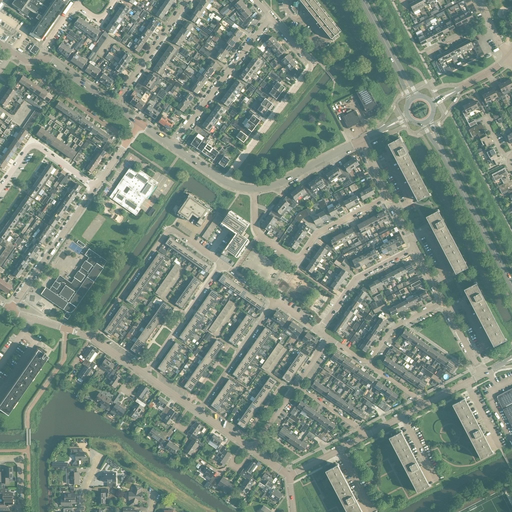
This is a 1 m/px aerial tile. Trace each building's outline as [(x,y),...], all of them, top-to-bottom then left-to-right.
[(13,0),(14,0),(11,4),(34,20),(35,19),(37,20),(36,21),(37,22),(30,32),(32,33),(41,40),(55,19),(55,18),(58,15),(60,12),(68,0),(13,0)] [(172,4),(166,0),(163,5),(169,9),(172,4)] [(209,3),(204,0),(201,0),(199,3),(206,8),(209,3)] [(240,0),(234,5),(232,7),(234,10),(236,8),(238,10),(244,4),(240,0)] [(340,32),(341,31),(316,0),(299,0),(331,39),(332,39),(334,41),(340,36),(338,34),(340,32)] [(425,6),(421,0),(417,0),(415,1),(419,9),(425,6)] [(415,1),(410,4),(414,12),(419,9),(415,1)] [(199,3),(196,8),(203,13),(204,14),(205,12),(204,11),(206,8),(199,3)] [(130,9),(123,4),(120,9),(126,14),(133,19),(136,21),(138,17),(139,15),(141,13),(134,8),(132,11),(136,14),(135,16),(133,16),(128,12),(130,9)] [(248,9),(244,4),(238,10),(242,14),(248,9)] [(169,9),(163,5),(159,10),(165,14),(169,9)] [(469,11),(464,13),(468,21),(473,18),(471,14),(477,12),(474,6),(468,9),(469,11)] [(196,8),(192,13),(199,18),(203,13),(196,8)] [(120,9),(116,14),(125,20),(127,19),(124,17),(126,14),(120,9)] [(248,9),(242,14),(246,19),(241,26),(245,29),(252,20),(249,16),(252,14),(248,9)] [(165,14),(159,10),(156,15),(162,19),(165,14)] [(192,13),(189,18),(198,25),(201,20),(199,18),(192,13)] [(468,21),(464,13),(459,16),(463,24),(468,21)] [(125,20),(116,14),(113,19),(120,24),(123,26),(126,21),(125,20)] [(463,24),(459,16),(457,14),(452,17),(457,27),(463,24)] [(240,38),(243,33),(237,28),(238,26),(226,17),(224,18),(223,19),(225,20),(232,26),(232,27),(236,30),(233,33),(240,38)] [(80,18),(79,18),(75,24),(80,28),(84,21),(80,18)] [(153,18),(150,23),(156,27),(160,22),(153,18)] [(120,24),(113,19),(109,24),(116,29),(120,24)] [(450,20),(445,23),(449,31),(454,28),(450,20)] [(90,25),(84,21),(80,28),(85,31),(90,25)] [(187,22),(183,27),(190,31),(193,26),(187,22)] [(156,27),(150,23),(148,25),(144,23),(142,25),(145,27),(153,32),(156,27)] [(445,23),(440,26),(444,34),(449,31),(445,23)] [(116,29),(109,24),(106,29),(113,34),(116,29)] [(95,28),(90,25),(85,31),(90,35),(95,28)] [(440,26),(438,27),(437,25),(433,27),(434,29),(438,37),(444,34),(440,26)] [(153,32),(145,27),(142,32),(149,37),(153,32)] [(183,27),(180,32),(186,36),(190,31),(183,27)] [(95,28),(90,35),(89,37),(97,42),(92,50),(94,48),(95,45),(97,43),(98,41),(100,39),(101,37),(103,35),(103,34),(103,33),(103,34),(95,28)] [(434,29),(431,30),(430,28),(428,29),(429,32),(433,39),(438,37),(434,29)] [(141,35),(140,38),(146,42),(149,37),(142,32),(140,34),(141,35)] [(186,36),(180,32),(176,37),(183,41),(186,36)] [(433,39),(429,32),(423,35),(428,42),(433,39)] [(233,33),(230,37),(230,38),(236,42),(240,38),(233,33)] [(428,42),(423,35),(418,37),(422,45),(428,42)] [(272,36),(265,43),(264,41),(261,44),(264,48),(268,44),(270,47),(277,41),(272,36)] [(176,37),(173,42),(181,47),(183,45),(181,44),(183,41),(176,37)] [(146,42),(140,38),(136,43),(142,47),(146,42)] [(228,39),(226,42),(232,47),(236,42),(230,38),(228,39)] [(132,44),(131,46),(129,48),(132,50),(133,48),(139,52),(140,52),(142,49),(141,49),(142,47),(136,43),(131,40),(130,42),(132,44)] [(469,40),(464,42),(468,50),(473,47),(473,46),(471,43),(469,40)] [(277,41),(270,47),(269,48),(271,51),(272,51),(274,53),(275,52),(281,46),(277,41)] [(232,47),(226,42),(222,47),(229,52),(232,47)] [(468,50),(464,42),(458,45),(463,53),(468,50)] [(63,54),(68,47),(62,43),(59,47),(57,50),(57,51),(59,53),(60,52),(63,54)] [(35,55),(39,48),(34,45),(30,51),(35,55)] [(179,51),(171,45),(167,50),(176,56),(179,51)] [(458,45),(453,48),(457,56),(463,53),(458,45)] [(212,53),(205,48),(203,46),(201,48),(210,55),(212,53)] [(281,46),(275,52),(277,55),(276,55),(278,58),(286,51),(281,46)] [(73,51),(68,47),(63,54),(65,56),(67,58),(68,57),(70,55),(73,51)] [(229,52),(222,47),(219,52),(225,57),(229,52)] [(210,55),(201,48),(199,51),(208,58),(210,55)] [(457,56),(453,48),(448,51),(452,59),(457,56)] [(167,50),(164,55),(170,59),(177,64),(179,62),(174,58),(176,56),(167,50)] [(133,57),(126,53),(124,51),(120,57),(122,58),(129,63),(133,57)] [(448,51),(442,54),(447,61),(452,59),(448,51)] [(225,57),(219,52),(215,57),(221,62),(225,57)] [(77,65),(82,57),(76,53),(71,61),(77,65)] [(293,59),(288,54),(281,61),(283,63),(284,62),(286,65),(293,59)] [(442,54),(437,56),(435,58),(434,60),(441,73),(443,73),(445,72),(443,66),(444,66),(444,63),(447,61),(442,54)] [(164,55),(160,60),(167,64),(170,59),(164,55)] [(255,56),(251,61),(261,68),(266,62),(262,57),(260,55),(258,58),(255,56)] [(82,57),(77,65),(82,68),(87,61),(82,57)] [(122,58),(118,63),(125,68),(129,63),(122,58)] [(293,59),(286,65),(290,70),(284,78),(289,82),(297,71),(294,67),(297,64),(293,59)] [(160,60),(157,65),(166,71),(169,73),(172,75),(174,73),(170,71),(165,67),(167,64),(160,60)] [(213,60),(209,65),(215,70),(219,65),(213,60)] [(251,61),(247,66),(257,73),(261,68),(251,61)] [(91,74),(96,67),(91,63),(86,71),(91,74)] [(125,68),(118,63),(115,69),(121,74),(125,68)] [(166,71),(157,65),(153,70),(162,76),(165,71),(166,71)] [(205,70),(202,67),(200,65),(198,67),(201,69),(198,72),(202,74),(208,79),(212,74),(205,70)] [(209,65),(205,70),(212,74),(215,70),(209,65)] [(257,73),(247,66),(243,71),(250,77),(253,79),(257,73)] [(96,67),(91,74),(96,78),(101,70),(96,67)] [(111,79),(109,77),(104,84),(110,88),(114,81),(115,82),(121,74),(115,69),(114,69),(112,72),(115,73),(111,79)] [(243,71),(239,77),(247,83),(249,80),(248,79),(250,77),(243,71)] [(280,83),(282,80),(276,75),(277,74),(273,72),(270,76),(278,82),(273,88),(281,93),(285,87),(280,83)] [(151,73),(147,78),(153,83),(156,85),(160,80),(151,73)] [(104,84),(109,77),(104,74),(99,80),(104,84)] [(208,79),(202,74),(198,79),(204,84),(208,79)] [(24,85),(28,79),(23,76),(21,78),(18,76),(13,83),(16,86),(19,82),(24,85)] [(147,78),(143,84),(150,88),(153,83),(147,78)] [(28,79),(24,85),(29,89),(33,83),(28,79)] [(204,84),(198,79),(194,84),(201,89),(204,84)] [(237,80),(235,82),(234,82),(233,84),(233,85),(241,91),(245,86),(237,80)] [(504,82),(499,85),(500,89),(498,90),(501,97),(504,95),(503,93),(508,90),(504,82)] [(38,86),(33,83),(29,89),(33,92),(38,86)] [(201,89),(194,84),(191,89),(197,94),(201,89)] [(233,85),(229,90),(236,96),(238,93),(240,94),(242,92),(241,91),(233,85)] [(38,86),(33,92),(32,93),(37,97),(38,95),(43,89),(38,86)] [(359,97),(357,98),(355,99),(366,119),(384,110),(380,102),(377,104),(368,87),(357,92),(359,97)] [(17,97),(14,95),(15,92),(10,88),(6,93),(12,97),(16,100),(17,97)] [(165,96),(167,93),(161,88),(156,96),(157,96),(162,100),(165,96)] [(265,90),(263,93),(269,97),(271,95),(277,99),(281,93),(273,88),(269,93),(265,90)] [(48,93),(43,89),(38,95),(41,97),(39,100),(42,101),(43,99),(48,93)] [(494,89),(488,92),(492,100),(498,97),(499,100),(502,99),(501,97),(498,90),(495,92),(494,89)] [(236,96),(229,90),(225,96),(232,101),(233,100),(234,101),(236,98),(235,97),(236,96)] [(136,106),(140,100),(142,97),(137,93),(138,93),(134,91),(130,97),(133,99),(131,102),(136,106)] [(488,92),(482,95),(484,99),(481,100),(485,107),(487,105),(486,103),(492,100),(488,92)] [(12,97),(6,93),(3,98),(9,102),(12,97)] [(48,93),(43,99),(48,102),(52,96),(48,93)] [(191,102),(194,97),(189,93),(185,98),(191,102)] [(269,97),(263,93),(261,95),(265,98),(261,104),(269,110),(273,104),(267,99),(269,97)] [(191,102),(185,98),(181,95),(179,97),(181,98),(181,99),(182,99),(180,102),(181,103),(187,107),(191,102)] [(30,96),(27,101),(32,105),(35,99),(33,98),(32,100),(29,98),(31,96),(30,96)] [(225,96),(221,101),(229,107),(231,105),(230,104),(232,101),(225,96)] [(9,102),(3,98),(0,101),(0,103),(5,107),(9,102)] [(475,100),(474,100),(474,99),(468,102),(473,111),(478,108),(480,111),(483,110),(479,102),(476,103),(475,100)] [(146,103),(140,100),(136,106),(141,110),(146,103)] [(60,110),(64,104),(59,101),(55,107),(60,110)] [(253,106),(251,109),(257,114),(262,118),(269,110),(261,104),(259,102),(255,108),(253,106)] [(463,106),(465,110),(462,111),(465,118),(468,116),(467,114),(473,111),(468,102),(463,105),(463,106)] [(187,107),(181,103),(178,107),(183,112),(187,107)] [(60,110),(59,112),(61,114),(62,112),(65,114),(69,108),(64,104),(60,110)] [(145,112),(144,113),(148,116),(148,115),(150,116),(155,109),(152,107),(153,106),(151,104),(145,112)] [(219,104),(214,110),(222,115),(224,112),(225,113),(227,110),(219,104)] [(19,109),(16,107),(13,111),(11,110),(9,112),(14,116),(19,109)] [(69,108),(65,114),(68,116),(66,118),(69,120),(70,117),(74,112),(69,108)] [(155,109),(150,116),(155,119),(162,109),(159,108),(157,111),(155,109)] [(253,115),(249,120),(256,126),(261,120),(255,116),(257,114),(251,109),(249,111),(253,115)] [(214,110),(210,115),(218,120),(219,119),(220,119),(222,117),(221,116),(222,115),(214,110)] [(348,129),(361,122),(355,110),(342,117),(348,129)] [(79,115),(74,112),(70,117),(75,121),(79,115)] [(79,115),(75,121),(80,124),(84,119),(79,115)] [(164,126),(169,119),(164,115),(159,122),(164,126)] [(218,120),(210,115),(206,120),(214,125),(214,124),(215,125),(217,123),(216,122),(218,120)] [(171,117),(169,119),(164,126),(170,130),(174,123),(176,121),(171,117)] [(242,124),(239,122),(235,118),(233,121),(244,130),(246,128),(252,132),(256,126),(249,120),(246,119),(243,123),(242,123),(242,124)] [(84,119),(80,124),(79,126),(81,128),(82,126),(85,128),(89,122),(84,119)] [(206,120),(202,125),(210,131),(212,129),(211,128),(214,125),(206,120)] [(244,130),(233,121),(231,124),(241,131),(236,137),(244,143),(248,137),(243,132),(244,130)] [(94,126),(89,122),(85,128),(90,131),(94,126)] [(485,130),(481,123),(469,130),(472,136),(478,133),(481,139),(486,136),(484,130),(485,130)] [(94,126),(90,131),(96,135),(99,129),(94,126)] [(46,131),(41,127),(36,134),(41,138),(46,131)] [(22,128),(18,133),(24,137),(27,133),(28,132),(22,128)] [(105,133),(99,129),(96,135),(101,139),(105,133)] [(51,135),(46,131),(41,138),(46,141),(51,135)] [(506,134),(503,136),(506,142),(509,141),(511,143),(511,144),(511,143),(511,132),(507,135),(506,134)] [(24,137),(18,133),(15,138),(21,142),(24,137)] [(110,136),(105,133),(101,139),(106,142),(102,149),(106,151),(111,143),(107,140),(110,136)] [(51,135),(46,141),(51,145),(56,138),(51,135)] [(196,136),(191,144),(197,148),(201,142),(204,144),(208,138),(205,136),(202,140),(196,136)] [(481,139),(480,139),(483,145),(485,144),(487,147),(493,143),(490,137),(488,139),(486,136),(481,139)] [(21,142),(15,138),(11,143),(17,147),(21,142)] [(61,142),(56,138),(51,145),(56,148),(61,142)] [(208,138),(204,144),(206,146),(202,152),(208,156),(213,148),(207,144),(210,140),(208,138)] [(402,144),(399,139),(389,144),(418,201),(429,195),(407,153),(409,152),(404,143),(402,144)] [(66,145),(61,142),(56,148),(61,152),(66,145)] [(17,147),(11,143),(8,149),(13,153),(17,147)] [(66,145),(61,152),(66,155),(71,149),(66,145)] [(105,152),(100,148),(97,147),(94,152),(102,157),(103,157),(105,155),(104,154),(105,152)] [(219,152),(213,148),(208,156),(214,160),(218,154),(221,156),(225,150),(222,148),(219,152)] [(8,149),(4,154),(10,158),(13,153),(8,149)] [(76,152),(71,149),(66,155),(72,159),(76,152)] [(496,155),(493,149),(487,152),(485,150),(478,153),(480,156),(484,154),(486,157),(488,155),(490,158),(496,155)] [(225,150),(221,156),(223,157),(219,163),(225,168),(230,160),(224,156),(227,152),(225,150)] [(102,157),(94,152),(91,157),(98,162),(102,157)] [(10,158),(4,154),(0,159),(6,163),(10,158)] [(498,157),(496,155),(490,158),(493,164),(495,162),(497,165),(503,162),(500,156),(498,157)] [(98,162),(91,157),(89,159),(91,161),(89,163),(95,167),(98,162)] [(354,157),(349,161),(354,168),(359,164),(354,157)] [(345,167),(342,169),(347,176),(350,180),(352,183),(355,181),(348,172),(354,168),(349,161),(343,165),(345,167)] [(95,167),(89,163),(88,162),(84,167),(86,168),(91,172),(95,167)] [(44,169),(50,173),(53,168),(48,164),(44,169)] [(337,167),(331,170),(336,177),(339,175),(341,178),(343,177),(344,178),(347,176),(342,169),(340,171),(337,167)] [(116,187),(117,188),(115,191),(114,190),(110,197),(136,215),(141,209),(139,207),(146,198),(147,199),(157,185),(150,181),(152,178),(139,169),(137,172),(130,168),(125,174),(127,175),(125,178),(123,177),(121,181),(122,182),(118,188),(117,187),(116,187)] [(508,174),(505,168),(492,174),(495,181),(501,178),(504,183),(504,184),(510,180),(507,175),(508,174)] [(44,169),(41,174),(49,179),(52,174),(50,173),(44,169)] [(336,177),(331,170),(326,174),(327,176),(325,178),(329,185),(335,181),(333,179),(336,177)] [(41,174),(38,179),(45,184),(49,179),(41,174)] [(319,176),(314,180),(318,187),(324,183),(327,187),(329,185),(325,178),(322,180),(319,176)] [(45,184),(38,179),(34,184),(42,189),(45,184)] [(310,186),(307,187),(312,194),(314,192),(313,190),(318,187),(314,180),(308,184),(310,186)] [(344,188),(352,183),(350,180),(342,185),(344,188)] [(504,184),(504,183),(498,186),(502,195),(508,192),(510,195),(510,196),(511,194),(511,181),(511,180),(510,180),(504,184)] [(81,187),(76,183),(73,181),(70,186),(72,188),(78,192),(81,187)] [(42,189),(34,184),(31,189),(36,192),(38,194),(42,189)] [(301,185),(296,190),(301,196),(306,192),(309,196),(312,194),(307,187),(304,189),(301,185)] [(371,187),(365,190),(369,197),(375,194),(371,187)] [(78,192),(72,188),(69,193),(74,197),(78,192)] [(36,192),(31,189),(27,194),(35,199),(38,194),(36,192)] [(293,196),(290,199),(296,205),(298,203),(296,200),(301,196),(296,190),(290,194),(293,196)] [(369,197),(365,190),(359,193),(363,200),(369,197)] [(74,197),(69,193),(67,192),(63,197),(71,202),(74,197)] [(204,220),(211,209),(190,194),(176,213),(187,221),(189,218),(190,219),(193,214),(200,219),(196,224),(200,227),(205,220),(204,220)] [(355,195),(349,199),(353,205),(359,202),(355,195)] [(23,200),(28,204),(30,202),(32,203),(34,201),(26,196),(23,200)] [(346,197),(347,200),(344,201),(347,208),(353,205),(349,199),(348,196),(346,197)] [(63,197),(60,202),(67,207),(71,202),(63,197)] [(283,198),(279,203),(286,209),(290,205),(293,208),(296,205),(290,199),(287,202),(283,198)] [(23,200),(19,205),(25,209),(27,211),(30,206),(28,204),(23,200)] [(60,202),(56,207),(64,212),(67,207),(60,202)] [(276,210),(274,214),(281,219),(283,216),(281,214),(286,209),(279,203),(274,209),(276,210)] [(337,213),(343,210),(340,203),(334,206),(337,213)] [(25,209),(19,205),(16,210),(23,216),(25,213),(23,211),(25,209)] [(337,213),(334,206),(328,209),(332,216),(337,213)] [(56,207),(53,211),(60,217),(64,212),(56,207)] [(16,210),(12,215),(18,219),(19,217),(22,218),(23,216),(16,210)] [(55,213),(53,215),(52,214),(50,216),(57,222),(60,217),(53,211),(55,213)] [(222,222),(221,223),(236,234),(225,249),(222,253),(226,256),(229,252),(237,258),(249,240),(242,235),(249,224),(230,211),(222,222)] [(324,211),(318,214),(322,222),(328,219),(324,211)] [(389,213),(386,215),(384,211),(383,211),(382,211),(382,212),(381,211),(379,212),(379,213),(384,222),(388,220),(389,221),(392,219),(389,213)] [(437,211),(436,212),(427,217),(456,273),(467,268),(444,226),(447,225),(442,215),(440,217),(437,211)] [(378,214),(375,216),(379,224),(384,222),(379,213),(377,214),(378,214)] [(218,214),(215,219),(202,236),(207,240),(223,218),(218,214)] [(281,219),(274,214),(272,216),(270,215),(266,220),(276,227),(278,225),(275,223),(277,220),(279,221),(281,219)] [(322,222),(318,214),(312,217),(316,225),(322,222)] [(18,219),(12,215),(9,220),(16,226),(18,223),(16,221),(18,219)] [(373,216),(371,218),(375,226),(379,224),(375,216),(374,215),(373,216)] [(48,220),(50,220),(48,223),(53,227),(57,222),(50,216),(50,217),(48,220)] [(369,219),(366,220),(371,229),(375,226),(371,218),(370,218),(369,218),(369,219)] [(9,220),(5,225),(11,229),(13,227),(15,228),(16,226),(9,220)] [(276,227),(266,220),(262,226),(269,231),(271,228),(274,230),(276,227)] [(365,221),(362,222),(367,232),(369,237),(371,236),(368,230),(371,229),(366,220),(364,221),(365,221)] [(360,223),(357,225),(361,232),(358,233),(363,243),(365,241),(364,238),(362,235),(367,232),(362,222),(362,223),(361,222),(360,223)] [(52,228),(47,225),(45,223),(41,228),(49,233),(52,228)] [(306,233),(310,228),(304,223),(300,229),(306,233)] [(11,229),(5,225),(2,230),(9,235),(11,232),(9,231),(11,229)] [(40,230),(38,233),(45,238),(49,233),(41,228),(39,227),(38,229),(40,230)] [(350,229),(347,230),(352,238),(353,240),(357,238),(359,241),(360,241),(361,244),(363,243),(358,233),(355,235),(352,228),(351,228),(351,227),(350,228),(350,229)] [(306,233),(300,229),(296,234),(303,238),(306,233)] [(9,235),(2,230),(0,233),(0,236),(3,238),(6,240),(10,235),(9,235)] [(352,238),(347,230),(346,230),(346,231),(343,232),(347,241),(352,238)] [(341,233),(339,235),(343,243),(347,241),(343,232),(341,233)] [(45,238),(38,233),(37,233),(34,238),(37,239),(42,243),(45,238)] [(393,239),(397,247),(397,248),(399,247),(398,247),(401,245),(400,242),(403,240),(400,233),(396,235),(392,238),(393,239)] [(296,234),(294,237),(292,235),(290,237),(293,239),(299,244),(303,238),(296,234)] [(337,235),(334,237),(339,245),(343,243),(339,235),(338,235),(338,234),(337,235)] [(171,247),(176,241),(171,237),(170,237),(166,243),(170,246),(168,250),(170,251),(172,248),(171,247)] [(334,248),(339,245),(334,237),(332,237),(333,238),(330,239),(332,243),(328,245),(331,249),(334,248)] [(37,239),(33,244),(31,243),(39,248),(42,243),(37,239)] [(299,244),(293,239),(289,245),(295,249),(299,244)] [(393,239),(388,241),(393,250),(394,249),(397,247),(393,239)] [(13,245),(6,240),(3,246),(6,248),(12,252),(15,247),(14,246),(13,245)] [(181,244),(176,241),(171,247),(172,248),(175,250),(173,253),(175,255),(177,251),(176,251),(181,244)] [(388,252),(384,244),(380,246),(377,241),(374,242),(378,248),(380,247),(384,254),(384,255),(386,254),(385,254),(388,252)] [(393,250),(388,241),(384,244),(388,252),(389,252),(390,252),(390,251),(393,250)] [(374,249),(370,251),(374,259),(375,260),(376,259),(379,257),(375,250),(378,248),(374,242),(372,244),(374,249)] [(31,243),(28,248),(35,253),(39,248),(31,243)] [(186,248),(181,244),(176,251),(177,251),(180,254),(178,257),(180,258),(182,255),(181,255),(186,248)] [(324,248),(322,246),(321,247),(318,252),(326,257),(331,249),(328,245),(327,244),(324,248)] [(6,248),(3,252),(8,256),(12,252),(6,248)] [(35,253),(28,248),(24,253),(26,254),(32,258),(35,253)] [(191,252),(186,248),(181,255),(182,255),(185,257),(183,261),(185,262),(187,259),(187,258),(191,252)] [(89,249),(84,255),(89,258),(102,267),(106,261),(89,249)] [(368,252),(366,253),(370,262),(372,261),(371,261),(374,259),(370,251),(369,249),(367,250),(368,252)] [(196,255),(191,252),(187,258),(187,259),(191,261),(188,264),(190,266),(192,262),(196,255)] [(318,252),(316,255),(315,254),(314,256),(314,257),(320,261),(322,258),(324,260),(326,257),(318,252)] [(165,257),(159,253),(156,258),(162,263),(163,262),(165,259),(168,261),(170,259),(166,257),(165,257)] [(366,253),(361,256),(366,264),(367,264),(367,263),(370,262),(366,253)] [(26,254),(23,259),(28,263),(32,258),(26,254)] [(202,259),(196,255),(192,262),(196,264),(193,268),(195,269),(198,266),(197,265),(202,259)] [(357,258),(352,260),(350,255),(347,256),(350,262),(353,261),(357,269),(357,268),(357,269),(359,268),(358,268),(361,266),(357,258)] [(361,256),(357,258),(361,266),(362,267),(363,266),(363,265),(366,264),(361,256)] [(320,261),(314,257),(310,263),(316,267),(320,261)] [(21,258),(17,263),(25,268),(28,263),(23,259),(21,258)] [(45,287),(41,294),(44,296),(63,309),(68,313),(72,312),(75,307),(76,307),(89,288),(93,281),(101,271),(103,268),(102,267),(89,258),(86,262),(85,261),(80,268),(81,269),(79,271),(78,271),(74,277),(75,278),(71,283),(64,278),(59,275),(52,286),(49,290),(45,287)] [(162,263),(156,258),(152,263),(159,268),(159,267),(161,264),(165,267),(166,265),(163,262),(162,263)] [(207,262),(202,259),(197,265),(198,266),(201,268),(199,271),(200,273),(203,269),(202,269),(207,262)] [(212,266),(207,262),(202,269),(203,269),(206,272),(204,275),(206,276),(208,273),(208,272),(212,266)] [(410,263),(404,266),(408,272),(414,269),(411,262),(410,263)] [(25,268),(17,263),(14,268),(16,269),(21,273),(25,268)] [(152,263),(148,269),(155,273),(158,269),(161,272),(162,270),(159,267),(159,268),(152,263)] [(306,268),(306,269),(312,273),(316,267),(310,263),(306,268)] [(404,266),(398,269),(402,275),(408,272),(404,266)] [(21,273),(16,269),(12,274),(18,278),(21,273)] [(148,269),(145,274),(151,278),(152,278),(154,275),(157,277),(159,275),(155,273),(148,269)] [(343,269),(339,275),(344,279),(348,274),(348,273),(343,269)] [(402,275),(398,269),(392,272),(396,278),(402,275)] [(396,278),(392,272),(387,275),(390,281),(396,278)] [(145,274),(141,279),(148,284),(148,283),(150,280),(154,282),(155,280),(152,278),(151,278),(145,274)] [(223,274),(219,281),(223,283),(221,287),(222,288),(225,285),(224,284),(229,278),(224,274),(223,274)] [(339,275),(335,280),(341,284),(344,279),(339,275)] [(387,275),(380,278),(384,284),(390,281),(387,275)] [(201,282),(194,277),(191,281),(188,279),(186,281),(190,283),(197,287),(200,282),(201,282)] [(234,281),(229,278),(224,284),(225,285),(228,287),(226,290),(228,292),(230,288),(229,288),(234,281)] [(380,278),(375,281),(378,287),(384,284),(380,278)] [(424,278),(414,283),(415,286),(425,281),(424,278)] [(148,284),(141,279),(137,284),(144,289),(145,288),(147,285),(150,287),(152,285),(148,283),(148,284)] [(341,284),(335,280),(333,279),(329,284),(323,280),(321,283),(328,288),(330,285),(331,286),(337,290),(341,284)] [(239,285),(234,281),(229,288),(230,288),(233,291),(231,294),(233,295),(235,292),(239,285)] [(369,284),(368,284),(372,291),(378,287),(375,281),(369,284)] [(12,287),(7,283),(2,290),(7,293),(12,287)] [(190,283),(188,287),(184,284),(183,286),(186,288),(187,288),(193,292),(197,287),(190,283)] [(144,289),(137,284),(134,289),(140,294),(141,293),(143,290),(147,292),(148,291),(145,288),(144,289)] [(475,284),(468,288),(465,289),(494,346),(505,341),(482,299),(485,297),(480,288),(478,289),(475,284)] [(244,289),(239,285),(235,292),(238,294),(236,298),(238,299),(240,296),(240,295),(244,289)] [(187,288),(186,288),(184,292),(181,290),(179,291),(183,294),(183,293),(190,298),(193,292),(187,288)] [(140,294),(134,289),(130,295),(137,299),(137,298),(140,295),(143,298),(144,296),(141,293),(140,294)] [(249,292),(244,289),(240,295),(240,296),(244,298),(241,301),(243,302),(245,299),(249,292)] [(421,289),(418,291),(422,300),(428,297),(425,290),(422,292),(421,289)] [(218,294),(212,290),(212,291),(209,295),(215,300),(216,299),(218,296),(221,298),(222,296),(219,294),(218,294)] [(361,290),(358,295),(366,301),(365,300),(368,297),(366,296),(367,294),(361,290)] [(415,292),(416,295),(413,297),(416,303),(422,300),(418,291),(415,292)] [(254,296),(249,292),(245,299),(249,301),(246,305),(248,306),(250,303),(250,302),(254,296)] [(183,293),(183,294),(180,297),(177,295),(176,296),(179,299),(180,298),(186,303),(190,298),(183,293)] [(126,300),(133,305),(136,300),(139,303),(141,301),(137,298),(137,299),(130,295),(127,300),(126,300)] [(215,300),(209,295),(205,300),(212,305),(212,304),(214,301),(218,303),(219,302),(216,299),(215,300)] [(366,301),(358,295),(354,300),(360,304),(362,301),(365,303),(366,301)] [(416,303),(413,297),(412,295),(409,296),(406,298),(407,300),(411,307),(414,306),(413,304),(416,303)] [(260,299),(254,296),(250,302),(250,303),(254,305),(252,308),(253,310),(256,306),(255,306),(260,299)] [(180,298),(179,299),(177,302),(173,300),(172,302),(175,304),(176,304),(182,308),(183,308),(182,308),(186,303),(180,298)] [(265,303),(260,299),(255,306),(256,306),(259,309),(257,312),(259,314),(261,310),(261,309),(265,303)] [(205,300),(202,306),(208,310),(208,309),(210,306),(214,309),(215,307),(212,304),(212,305),(205,300)] [(354,300),(351,305),(356,309),(360,311),(361,308),(358,306),(360,304),(354,300)] [(411,307),(407,300),(401,303),(404,309),(407,307),(408,308),(411,307)] [(160,308),(166,312),(170,307),(164,302),(161,306),(157,304),(156,306),(159,308),(160,308)] [(391,305),(392,308),(389,309),(392,315),(393,315),(398,312),(395,306),(394,303),(391,305)] [(404,309),(401,303),(395,306),(398,312),(404,309)] [(123,305),(119,310),(126,315),(126,314),(128,311),(132,313),(133,311),(130,308),(129,309),(123,305)] [(351,305),(347,310),(353,314),(356,309),(351,305)] [(202,306),(198,311),(204,315),(205,315),(207,311),(210,314),(212,312),(208,309),(208,310),(202,306)] [(160,308),(159,308),(157,312),(154,309),(152,311),(156,314),(156,313),(163,318),(166,312),(160,308)] [(119,310),(116,315),(122,320),(123,319),(125,316),(128,318),(130,316),(126,314),(126,315),(119,310)] [(347,310),(344,315),(350,318),(353,314),(347,310)] [(198,311),(194,316),(201,320),(203,317),(207,319),(208,317),(205,315),(204,315),(198,311)] [(277,323),(282,315),(277,311),(272,318),(275,320),(274,321),(277,323)] [(156,313),(156,314),(154,317),(150,314),(149,316),(152,319),(153,318),(159,323),(163,318),(156,313)] [(254,319),(247,314),(244,318),(241,316),(240,318),(243,320),(244,320),(250,324),(254,319)] [(116,315),(112,320),(119,325),(119,324),(121,321),(125,323),(126,321),(123,319),(122,320),(116,315)] [(282,315),(277,323),(280,324),(280,323),(283,325),(281,328),(283,330),(287,323),(285,322),(288,319),(285,317),(285,316),(284,315),(283,315),(282,315)] [(350,318),(344,315),(341,320),(346,323),(348,321),(350,322),(352,320),(350,318)] [(201,320),(194,316),(191,321),(197,326),(197,325),(200,322),(203,324),(204,322),(201,320)] [(153,318),(152,319),(150,322),(147,320),(145,322),(149,324),(149,323),(156,328),(159,323),(153,318)] [(381,318),(378,321),(375,319),(374,321),(377,323),(383,327),(386,322),(381,318)] [(112,320),(108,325),(115,330),(115,329),(118,326),(121,329),(123,327),(119,324),(119,325),(112,320)] [(244,320),(243,320),(241,324),(237,321),(236,323),(239,325),(240,325),(246,329),(250,324),(244,320)] [(346,323),(341,320),(337,324),(343,328),(346,323)] [(197,326),(191,321),(187,326),(193,331),(194,330),(196,327),(199,329),(201,327),(197,325),(197,326)] [(290,325),(287,323),(283,330),(286,331),(288,328),(291,330),(290,332),(292,333),(298,326),(292,322),(290,325)] [(149,323),(149,324),(146,327),(143,325),(142,327),(145,329),(152,333),(156,328),(149,323)] [(383,327),(377,323),(374,328),(379,332),(383,327)] [(343,328),(337,324),(334,329),(339,333),(341,331),(344,333),(345,330),(343,328)] [(115,330),(108,325),(105,331),(111,335),(114,331),(118,334),(119,332),(115,329),(115,330)] [(240,325),(239,325),(237,329),(234,326),(233,328),(236,331),(236,330),(243,335),(246,329),(240,325)] [(193,331),(187,326),(184,332),(190,336),(190,335),(192,332),(196,334),(197,333),(195,331),(194,330),(193,331)] [(298,326),(292,333),(291,336),(296,340),(296,339),(299,340),(303,334),(301,333),(303,329),(298,326)] [(266,328),(262,332),(269,337),(271,333),(275,336),(276,334),(272,331),(272,332),(266,327),(265,327),(266,328)] [(379,332),(374,328),(372,327),(368,331),(376,337),(379,332)] [(126,334),(129,339),(133,336),(132,334),(136,331),(134,328),(126,334)] [(145,329),(143,332),(139,330),(138,332),(141,334),(142,334),(148,338),(152,333),(145,329)] [(236,330),(236,331),(234,334),(230,332),(229,333),(232,336),(233,335),(239,340),(243,335),(236,330)] [(406,339),(410,333),(406,330),(405,330),(401,335),(406,339)] [(368,331),(368,332),(368,331),(367,333),(366,334),(364,336),(372,342),(376,337),(368,331)] [(180,337),(186,341),(189,337),(192,340),(194,338),(190,335),(190,336),(184,332),(180,337)] [(204,338),(208,341),(213,335),(209,332),(204,338)] [(269,337),(262,332),(259,338),(265,342),(268,339),(271,341),(273,339),(269,337)] [(303,334),(299,340),(301,342),(303,339),(306,341),(305,342),(308,344),(313,336),(308,333),(305,336),(303,334)] [(410,333),(406,339),(408,340),(411,342),(415,337),(410,333)] [(142,334),(141,334),(139,337),(136,335),(134,337),(138,339),(145,343),(148,338),(142,334)] [(233,335),(232,336),(230,339),(227,337),(225,339),(229,341),(236,345),(239,340),(233,335)] [(313,336),(308,344),(307,346),(309,348),(311,345),(314,347),(319,340),(313,336)] [(367,338),(363,343),(369,346),(372,342),(364,336),(367,338)] [(415,337),(411,342),(416,346),(420,340),(415,337)] [(265,342),(259,338),(255,343),(262,347),(264,344),(268,346),(269,344),(265,342)] [(138,339),(136,343),(132,340),(131,342),(134,345),(135,344),(141,349),(145,343),(138,339)] [(213,345),(220,350),(224,344),(217,340),(214,344),(211,341),(209,343),(213,346),(213,345)] [(420,340),(416,346),(415,348),(416,349),(417,349),(418,347),(421,349),(425,344),(420,340)] [(369,346),(363,343),(361,341),(358,346),(366,352),(366,351),(369,346)] [(179,352),(180,351),(182,348),(185,350),(187,348),(183,346),(176,342),(173,347),(179,352)] [(262,347),(255,343),(251,348),(258,352),(260,349),(264,351),(265,349),(262,347)] [(135,344),(134,345),(132,348),(128,345),(127,347),(131,350),(131,349),(138,354),(141,349),(135,344)] [(430,347),(425,344),(421,349),(424,351),(421,355),(423,357),(430,347)] [(213,345),(213,346),(211,349),(207,346),(206,348),(209,351),(210,350),(216,355),(220,350),(213,345)] [(0,409),(7,415),(7,414),(6,414),(44,360),(45,360),(48,357),(45,355),(47,352),(39,347),(37,350),(37,349),(34,353),(36,354),(0,404),(0,409)] [(94,347),(93,350),(89,347),(83,357),(86,359),(84,361),(95,369),(97,366),(96,365),(96,364),(92,361),(91,362),(89,360),(93,355),(95,352),(98,353),(99,351),(94,347)] [(179,352),(173,347),(169,352),(176,357),(176,356),(178,353),(182,355),(183,354),(180,351),(179,352)] [(435,350),(430,347),(423,357),(425,358),(427,356),(430,358),(431,356),(435,350)] [(258,352),(251,348),(248,353),(254,358),(255,357),(257,354),(260,356),(261,354),(258,352)] [(210,350),(209,351),(207,354),(203,352),(202,354),(206,356),(206,355),(213,360),(216,355),(210,350)] [(435,350),(431,356),(436,359),(440,354),(435,350)] [(169,352),(165,357),(172,362),(172,361),(175,358),(178,361),(180,359),(176,356),(176,357),(169,352)] [(294,353),(294,355),(304,361),(307,356),(301,352),(298,356),(294,353)] [(335,352),(331,357),(330,359),(335,363),(336,361),(340,355),(336,352),(335,352)] [(248,353),(244,358),(251,363),(251,362),(253,359),(256,361),(258,359),(255,357),(254,358),(248,353)] [(440,354),(436,359),(433,364),(435,365),(437,363),(440,365),(441,363),(445,357),(445,356),(443,355),(442,355),(440,354)] [(206,355),(206,356),(203,359),(200,357),(199,359),(202,361),(209,365),(213,360),(206,355)] [(291,359),(290,360),(300,367),(304,361),(294,355),(293,355),(296,358),(294,361),(291,359)] [(345,359),(340,355),(336,361),(341,364),(345,359)] [(165,357),(162,363),(168,367),(169,367),(171,363),(175,366),(176,364),(172,361),(172,362),(165,357)] [(392,360),(387,357),(382,363),(387,366),(392,360)] [(444,368),(443,371),(440,369),(436,375),(439,376),(450,361),(445,357),(441,363),(444,365),(442,367),(444,368)] [(105,359),(101,365),(104,367),(103,369),(109,373),(108,375),(110,376),(114,370),(112,368),(114,365),(108,360),(109,359),(106,358),(105,359)] [(244,358),(241,363),(247,368),(247,367),(250,364),(253,367),(254,365),(251,362),(251,363),(244,358)] [(350,362),(345,359),(341,364),(344,366),(343,369),(345,370),(346,368),(350,362)] [(300,367),(290,360),(289,361),(293,363),(290,366),(287,364),(286,365),(296,372),(300,367)] [(396,364),(392,360),(387,366),(392,370),(396,364)] [(95,369),(84,361),(83,364),(85,366),(78,376),(84,381),(92,370),(93,371),(95,369)] [(202,361),(200,364),(196,362),(195,364),(198,366),(199,366),(205,370),(209,365),(202,361)] [(450,361),(439,376),(441,378),(446,370),(449,372),(455,364),(450,361)] [(355,366),(350,362),(346,368),(351,371),(355,366)] [(168,367),(162,363),(158,368),(165,373),(167,369),(171,371),(172,369),(169,367),(168,367)] [(247,368),(241,363),(237,369),(243,373),(244,373),(246,370),(249,372),(251,370),(247,367),(247,368)] [(396,364),(392,370),(397,373),(403,365),(401,364),(399,366),(396,364)] [(296,372),(286,365),(286,366),(289,368),(287,371),(284,369),(283,370),(293,377),(296,372)] [(403,365),(397,373),(402,376),(406,370),(408,368),(403,365)] [(199,366),(198,366),(196,370),(193,367),(191,369),(195,371),(202,376),(205,370),(199,366)] [(355,366),(351,371),(354,373),(353,376),(355,377),(360,369),(355,366)] [(243,373),(237,369),(233,374),(240,379),(243,375),(246,377),(247,375),(244,373),(243,373)] [(360,369),(355,377),(357,378),(358,376),(361,378),(365,372),(360,369)] [(107,375),(106,377),(111,380),(109,383),(115,388),(121,379),(122,377),(117,373),(117,372),(114,370),(110,376),(108,375),(107,375)] [(293,377),(283,370),(282,371),(286,373),(283,376),(280,374),(279,376),(282,379),(283,378),(289,382),(293,377)] [(406,370),(402,376),(407,380),(413,372),(411,371),(410,371),(409,372),(406,370)] [(195,371),(193,375),(189,372),(188,374),(191,377),(192,376),(198,381),(202,376),(195,371)] [(365,372),(361,378),(364,380),(362,383),(364,384),(370,376),(365,372)] [(415,373),(413,372),(407,380),(412,383),(417,376),(416,377),(413,375),(415,373)] [(417,376),(412,383),(417,387),(421,381),(424,377),(422,375),(420,378),(417,376)] [(192,376),(191,377),(189,380),(185,377),(184,379),(188,382),(188,381),(195,386),(198,381),(192,376)] [(370,376),(364,384),(366,386),(368,383),(371,385),(375,379),(370,376)] [(267,382),(273,387),(277,381),(270,377),(268,381),(264,378),(263,380),(266,383),(267,382)] [(233,389),(233,388),(235,385),(239,387),(240,385),(236,383),(230,379),(226,384),(233,389)] [(320,384),(315,380),(311,386),(316,390),(320,384)] [(188,381),(188,382),(185,385),(182,383),(180,385),(184,387),(185,387),(191,391),(195,386),(188,381)] [(426,384),(421,381),(417,387),(422,390),(426,384)] [(267,382),(266,383),(264,386),(260,384),(259,385),(263,388),(263,387),(270,392),(273,387),(267,382)] [(383,385),(378,382),(374,387),(377,389),(375,392),(377,394),(379,391),(383,385)] [(233,389),(226,384),(222,389),(229,394),(229,393),(232,390),(235,393),(236,391),(233,388),(233,389)] [(320,384),(316,390),(321,393),(325,387),(320,384)] [(143,385),(136,394),(139,396),(137,398),(143,402),(145,400),(143,398),(149,389),(143,385)] [(327,385),(325,387),(321,393),(326,397),(332,389),(327,385)] [(388,388),(383,385),(379,391),(384,394),(388,388)] [(263,387),(263,388),(260,391),(257,389),(256,391),(259,393),(266,397),(270,392),(263,387)] [(388,400),(393,392),(391,390),(391,389),(390,388),(389,389),(388,388),(384,394),(384,395),(387,397),(386,398),(388,400)] [(222,389),(219,395),(225,399),(226,399),(228,395),(231,398),(233,396),(229,393),(229,394),(222,389)] [(332,389),(326,397),(331,400),(335,394),(337,392),(332,389)] [(511,390),(497,398),(511,426),(511,390)] [(372,393),(369,391),(365,397),(372,402),(374,398),(373,400),(369,397),(372,393)] [(108,410),(113,402),(111,400),(100,392),(95,399),(106,406),(105,408),(108,410)] [(393,392),(388,400),(390,401),(392,399),(394,401),(398,395),(393,392)] [(259,393),(257,396),(253,394),(252,396),(255,398),(256,398),(262,402),(266,397),(259,393)] [(340,398),(335,394),(331,400),(336,404),(340,398)] [(225,399),(219,395),(215,400),(222,404),(224,401),(228,403),(229,401),(226,399),(225,399)] [(159,396),(155,402),(160,405),(158,408),(162,411),(165,413),(165,412),(169,407),(166,406),(168,403),(159,396)] [(138,403),(130,415),(136,419),(139,414),(142,415),(144,412),(142,410),(144,407),(146,404),(143,402),(137,398),(136,401),(138,403)] [(256,398),(255,398),(253,401),(250,399),(248,401),(252,403),(259,407),(262,402),(256,398)] [(340,398),(336,404),(341,407),(345,401),(340,398)] [(347,399),(345,401),(341,407),(346,411),(353,401),(350,399),(349,401),(347,399)] [(477,425),(463,399),(453,404),(481,458),(492,453),(482,435),(485,433),(481,424),(477,425)] [(222,404),(215,400),(211,405),(218,410),(221,406),(224,408),(226,406),(222,404)] [(298,405),(297,404),(293,410),(296,412),(299,408),(302,410),(306,404),(301,401),(298,405)] [(353,401),(346,411),(351,414),(355,408),(352,406),(354,404),(352,402),(353,401)] [(108,410),(108,411),(106,413),(108,414),(109,413),(110,413),(109,414),(114,417),(116,413),(121,417),(126,410),(119,406),(121,404),(118,402),(116,404),(113,402),(108,410)] [(252,403),(250,407),(246,404),(245,406),(248,409),(249,408),(255,413),(259,407),(252,403)] [(311,408),(306,404),(302,410),(307,414),(311,408)] [(169,407),(165,412),(165,413),(167,414),(163,420),(169,424),(177,413),(171,409),(169,407)] [(249,408),(248,409),(246,412),(242,409),(241,411),(245,414),(245,413),(252,418),(255,413),(249,408)] [(311,408),(307,414),(306,416),(311,419),(316,411),(311,408)] [(355,408),(351,414),(356,417),(361,409),(359,408),(358,410),(355,408)] [(361,409),(356,417),(361,421),(365,415),(362,413),(364,411),(361,409)] [(321,415),(316,411),(311,419),(313,421),(314,419),(317,420),(321,415)] [(245,413),(245,414),(242,417),(239,415),(238,417),(241,419),(241,418),(248,423),(252,418),(245,413)] [(326,418),(321,415),(317,420),(320,422),(318,424),(321,426),(326,418)] [(241,418),(241,419),(239,422),(235,420),(234,422),(238,424),(244,428),(248,423),(241,418)] [(319,434),(316,432),(315,434),(320,437),(331,422),(326,418),(321,426),(325,429),(322,434),(320,432),(319,434)] [(204,428),(202,426),(196,422),(190,431),(193,433),(191,436),(196,439),(198,437),(196,435),(199,430),(201,432),(204,428)] [(331,422),(320,437),(328,443),(331,441),(326,438),(328,435),(326,434),(328,431),(329,429),(332,431),(336,425),(331,422)] [(283,437),(289,429),(284,426),(282,428),(280,431),(278,434),(283,437)] [(161,447),(165,441),(163,440),(165,437),(153,428),(149,434),(161,443),(159,445),(161,447)] [(291,431),(289,429),(283,437),(288,441),(294,433),(294,432),(292,435),(290,433),(291,431)] [(414,459),(400,432),(390,437),(418,492),(428,486),(419,468),(422,466),(417,457),(414,459)] [(211,433),(207,438),(210,440),(215,444),(213,446),(217,449),(215,451),(217,449),(219,451),(223,445),(221,444),(223,441),(218,437),(215,434),(214,435),(214,434),(214,435),(211,433)] [(294,433),(288,441),(293,444),(297,438),(299,436),(294,433)] [(196,439),(191,436),(189,438),(192,440),(185,451),(191,455),(199,445),(202,447),(204,444),(196,439)] [(302,442),(297,438),(293,444),(298,448),(304,440),(302,442)] [(304,440),(298,448),(303,451),(304,451),(306,449),(305,448),(309,443),(304,440)] [(165,441),(161,447),(164,449),(165,447),(174,454),(173,455),(175,456),(180,449),(179,448),(179,447),(175,444),(175,445),(169,441),(168,443),(165,441)] [(217,449),(215,451),(218,453),(216,455),(219,457),(218,460),(221,462),(220,464),(223,467),(225,464),(228,460),(227,459),(231,454),(225,450),(226,447),(223,445),(219,451),(217,449)] [(80,466),(79,460),(85,460),(85,452),(83,452),(82,449),(71,449),(71,455),(76,454),(76,460),(73,464),(73,466),(80,466)] [(256,459),(254,462),(251,460),(245,469),(247,471),(246,474),(251,477),(253,475),(250,473),(254,467),(254,468),(256,465),(259,466),(261,463),(256,459)] [(350,492),(337,465),(326,471),(348,511),(361,511),(355,501),(359,499),(354,490),(350,492)] [(206,466),(205,468),(202,466),(200,470),(207,475),(205,478),(209,481),(208,482),(211,484),(215,477),(213,475),(215,472),(206,466)] [(1,482),(1,483),(8,483),(8,477),(12,477),(12,468),(5,468),(5,474),(1,474),(1,482)] [(71,484),(79,484),(79,477),(79,472),(77,472),(77,468),(66,468),(66,473),(71,473),(71,484)] [(104,477),(103,477),(103,482),(107,482),(107,487),(116,487),(116,473),(109,473),(109,472),(104,472),(104,477)] [(261,479),(259,482),(265,486),(262,491),(266,493),(269,489),(270,490),(273,485),(274,484),(271,483),(274,480),(268,476),(269,475),(266,473),(265,474),(265,473),(261,479)] [(251,477),(246,474),(244,476),(247,478),(240,489),(246,493),(253,483),(253,482),(254,480),(251,477)] [(215,477),(211,484),(216,488),(219,484),(230,492),(234,486),(228,482),(229,481),(223,477),(221,481),(215,477)] [(138,500),(142,500),(142,492),(141,492),(142,488),(136,485),(133,492),(129,492),(129,500),(131,500),(129,505),(137,505),(138,500)] [(270,490),(269,491),(271,493),(269,496),(277,502),(282,494),(275,489),(276,487),(273,485),(270,490)] [(3,499),(12,499),(12,493),(6,493),(6,490),(0,489),(0,495),(2,496),(2,499),(3,499)] [(106,497),(107,497),(108,496),(108,493),(109,493),(109,489),(102,489),(102,493),(97,493),(98,503),(106,503),(106,497)] [(65,499),(61,499),(61,505),(68,505),(72,505),(71,502),(76,502),(75,494),(65,494),(65,499)] [(2,499),(2,502),(0,501),(0,507),(6,508),(6,505),(13,505),(12,499),(3,499),(2,499)]
